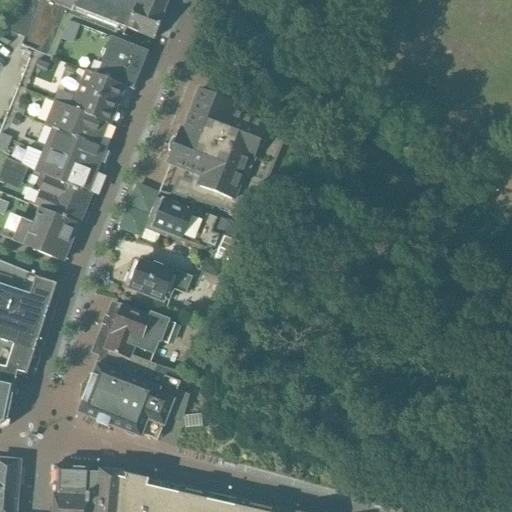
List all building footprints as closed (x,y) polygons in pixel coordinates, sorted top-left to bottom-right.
[(23,0),(2,34),(22,42),(20,46),(32,51),(126,89),(133,91),(148,52),(121,41),(123,34),(40,0),(23,0)] [(40,0),(123,34),(125,30),(154,41),(165,14),(164,14),(169,0),(40,0)] [(16,91),(0,131),(0,149),(55,177),(88,193),(92,195),(93,195),(111,151),(102,148),(111,126),(126,89),(32,51),(16,91)] [(234,103),(200,90),(184,130),(181,129),(167,163),(194,173),(190,182),(182,179),(175,196),(255,216),(285,141),(265,133),(269,124),(231,109),(234,103)] [(88,193),(0,150),(0,194),(79,225),(92,195),(88,193)] [(79,225),(0,194),(0,236),(63,263),(79,225)] [(160,200),(157,198),(144,229),(181,243),(182,242),(215,255),(222,238),(243,246),(250,230),(219,218),(208,213),(207,215),(193,209),(192,212),(162,200),(160,199),(160,200)] [(177,271),(151,260),(149,264),(141,261),(135,275),(131,273),(127,283),(129,284),(128,288),(162,302),(168,287),(185,293),(191,278),(176,273),(177,271)] [(0,262),(0,383),(15,386),(18,373),(27,376),(56,286),(37,279),(37,278),(0,262)] [(143,382),(150,363),(131,355),(135,347),(154,354),(159,341),(168,345),(177,325),(152,315),(149,320),(115,306),(99,347),(98,351),(106,354),(101,365),(99,364),(99,366),(143,382)] [(143,382),(99,366),(97,365),(93,373),(89,377),(85,382),(82,387),(81,393),(80,399),(81,405),(78,413),(140,438),(141,435),(157,442),(184,374),(156,365),(150,363),(143,382)] [(0,425),(8,421),(15,386),(0,383),(0,425)] [(0,511),(15,511),(19,465),(18,463),(16,463),(0,461),(0,511)] [(53,511),(122,511),(126,476),(123,475),(123,474),(122,474),(100,472),(99,476),(91,476),(91,470),(55,468),(53,511)] [(180,488),(126,476),(122,511),(284,511),(276,510),(247,503),(209,495),(209,494),(180,488)]
